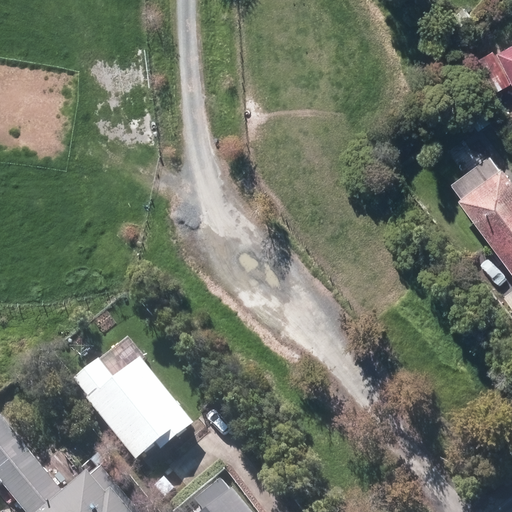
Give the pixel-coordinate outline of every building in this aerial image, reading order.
[(511,47),(502,52),(511,72),(511,47)] [(476,63),(494,93),(511,81),(511,76),(497,51),(476,63)] [(455,184),(511,259),(511,167),(511,165),(508,168),(496,153),(455,184)] [(54,354),(61,362),(71,354),(64,345),(54,354)] [(109,357),(84,378),(146,454),(164,439),(169,444),(199,419),(149,360),(126,378),(109,357)] [(131,511),(95,467),(69,488),(5,410),(0,413),(0,470),(33,511),(131,511)] [(212,511),(259,511),(241,489),(237,492),(228,480),(203,500),(212,511)]
